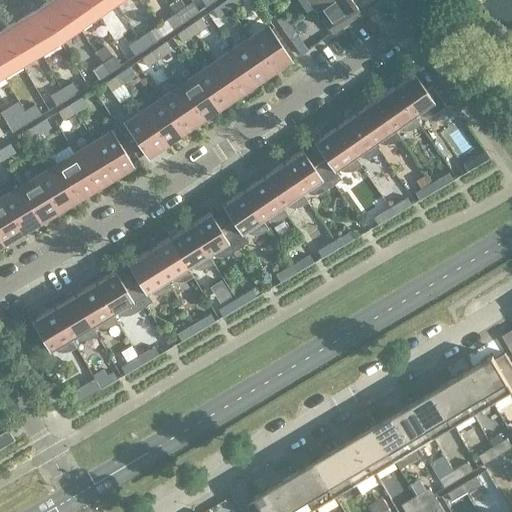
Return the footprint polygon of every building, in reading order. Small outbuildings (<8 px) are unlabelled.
[(76,25),(58,0),(48,0),(38,8),(57,38),(76,25)] [(94,12),(85,0),(58,0),(76,25),(94,12)] [(111,0),(85,0),(94,12),(111,0)] [(241,1),(240,0),(224,0),(224,1),(230,9),(241,1)] [(324,0),(307,0),(313,8),(324,0)] [(356,6),(351,0),(324,0),(313,8),(326,27),(356,6)] [(230,9),(224,1),(212,9),(218,17),(230,9)] [(185,6),(174,14),(181,23),(191,16),(185,6)] [(57,38),(38,8),(19,19),(38,50),(57,38)] [(181,23),(174,14),(163,21),(170,31),(181,23)] [(283,14),(275,19),(282,29),(290,24),(283,14)] [(206,25),(200,17),(188,25),(194,34),(206,25)] [(38,50),(19,19),(1,30),(19,61),(38,50)] [(297,34),(290,24),(282,29),(289,40),(297,34)] [(194,34),(188,25),(176,33),(182,42),(194,34)] [(268,25),(249,38),(271,69),(289,57),(268,25)] [(19,61),(1,30),(0,30),(0,70),(1,72),(19,61)] [(149,31),(138,38),(145,48),(156,40),(149,31)] [(145,48),(138,38),(128,45),(134,55),(145,48)] [(271,69),(249,38),(231,50),(253,82),(271,69)] [(170,50),(164,41),(153,49),(158,58),(170,50)] [(95,51),(101,61),(111,54),(104,45),(95,51)] [(158,58),(153,49),(141,58),(147,66),(158,58)] [(253,82),(231,50),(214,62),(235,94),(253,82)] [(113,55),(103,62),(109,72),(120,65),(113,55)] [(109,72),(103,62),(92,70),(98,79),(109,72)] [(235,94),(214,62),(196,74),(217,106),(235,94)] [(135,74),(129,66),(117,74),(123,82),(135,74)] [(424,89),(413,72),(393,86),(413,115),(419,111),(422,113),(426,114),(430,114),(434,112),(437,110),(438,110),(445,105),(431,84),(424,89)] [(123,82),(117,74),(105,82),(111,90),(123,82)] [(217,106),(196,74),(178,86),(199,118),(217,106)] [(72,82),(61,88),(67,98),(78,92),(72,82)] [(199,118),(178,86),(160,98),(182,130),(199,118)] [(413,115),(393,86),(373,100),(393,129),(394,129),(399,125),(402,127),(406,128),(410,127),(414,126),(418,123),(418,124),(419,123),(413,115)] [(67,98),(61,88),(50,95),(56,105),(67,98)] [(88,105),(82,96),(70,103),(75,112),(88,105)] [(182,130),(160,98),(142,111),(164,142),(182,130)] [(393,129),(373,100),(353,114),(373,143),(374,142),(379,139),(382,140),(387,141),(391,141),(394,139),(398,137),(398,138),(400,137),(394,129),(393,129)] [(75,112),(70,103),(58,111),(63,119),(75,112)] [(35,104),(24,111),(30,121),(41,114),(35,104)] [(30,121),(24,111),(13,117),(19,128),(30,121)] [(164,142),(142,111),(124,123),(145,155),(164,142)] [(373,143),(353,114),(333,127),(354,156),(360,152),(363,154),(367,155),(371,155),(375,153),(378,151),(379,152),(380,151),(374,142),(373,143)] [(50,127),(45,118),(33,126),(38,134),(50,127)] [(38,134),(33,126),(20,133),(26,142),(38,134)] [(354,156),(333,127),(313,142),(324,158),(319,162),(333,183),(340,178),(334,170),(340,166),(343,168),(347,169),(351,168),(355,167),(358,164),(359,165),(360,164),(354,156)] [(112,131),(93,142),(112,175),(132,164),(112,131)] [(112,175),(93,142),(74,153),(94,186),(112,175)] [(15,152),(10,143),(0,148),(0,155),(2,159),(15,152)] [(302,150),(281,163),(301,193),(301,192),(307,189),(310,191),(314,192),(318,191),(322,190),(325,187),(326,188),(333,183),(319,162),(313,166),(302,150)] [(94,186),(74,153),(56,165),(75,197),(94,186)] [(462,164),(466,171),(483,161),(479,154),(462,164)] [(301,193),(281,163),(261,177),(281,206),(287,202),(290,204),(294,205),(298,205),(302,203),(306,201),(306,202),(307,201),(301,192),(301,193)] [(75,197),(56,165),(37,176),(57,209),(75,197)] [(448,172),(431,182),(435,189),(452,179),(448,172)] [(57,209),(37,176),(19,187),(38,220),(57,209)] [(281,206),(261,177),(241,190),(261,219),(267,215),(270,217),(274,218),(278,218),(282,216),(286,214),(286,215),(287,214),(281,206)] [(435,189),(431,182),(414,192),(418,199),(435,189)] [(38,220),(19,187),(0,198),(20,231),(38,220)] [(261,219),(241,190),(221,204),(232,221),(226,225),(240,246),(247,241),(241,232),(247,229),(250,231),(254,232),(258,231),(262,230),(266,228),(267,228),(261,219)] [(406,197),(389,207),(394,214),(411,204),(406,197)] [(20,231),(0,198),(0,239),(1,242),(20,231)] [(394,214),(389,207),(373,217),(377,224),(394,214)] [(209,212),(188,225),(207,255),(207,254),(213,251),(216,253),(220,254),(224,254),(228,252),(231,250),(232,251),(240,246),(226,225),(220,229),(209,212)] [(207,255),(188,225),(168,237),(186,267),(187,267),(192,263),(195,265),(199,267),(203,266),(207,265),(211,263),(211,264),(212,263),(207,254),(207,255)] [(350,230),(333,240),(338,247),(354,237),(350,230)] [(186,267),(168,237),(147,250),(166,280),(166,279),(172,276),(175,278),(179,279),(183,279),(187,278),(190,275),(191,276),(192,276),(187,267),(186,267)] [(338,247),(333,240),(316,250),(321,257),(338,247)] [(166,280),(147,250),(126,263),(137,280),(131,284),(144,306),(151,301),(146,292),(151,289),(155,291),(159,292),(163,292),(167,290),(170,288),(171,289),(172,288),(166,279),(166,280)] [(308,255),(292,264),(296,272),(313,262),(308,255)] [(296,272),(292,264),(275,274),(279,282),(296,272)] [(114,270),(93,283),(111,313),(112,313),(117,310),(121,312),(125,313),(129,313),(133,311),(136,309),(137,310),(144,306),(131,284),(125,288),(114,270)] [(111,313),(93,283),(73,295),(91,326),(91,325),(97,322),(100,324),(104,325),(108,325),(112,324),(115,322),(116,323),(117,322),(112,313),(111,313)] [(251,289),(234,299),(238,306),(255,296),(251,289)] [(91,326),(73,295),(52,307),(70,338),(70,337),(76,334),(79,336),(83,337),(87,337),(91,336),(95,334),(95,335),(96,334),(91,325),(91,326)] [(238,306),(234,299),(217,309),(222,316),(238,306)] [(70,338),(52,307),(31,320),(41,337),(34,341),(47,363),(55,359),(50,350),(55,346),(59,349),(63,350),(67,350),(71,348),(74,346),(75,347),(76,346),(70,337),(70,338)] [(210,313),(193,323),(197,331),(214,321),(210,313)] [(197,331),(193,323),(176,333),(180,341),(197,331)] [(511,329),(507,332),(502,335),(511,352),(511,329)] [(154,346),(137,356),(141,364),(158,354),(154,346)] [(511,364),(505,352),(500,355),(494,358),(492,355),(476,364),(472,367),(492,401),(511,390),(511,392),(511,364)] [(141,364),(137,356),(120,366),(124,374),(141,364)] [(492,401),(472,367),(468,369),(452,378),(473,413),(492,401)] [(112,371),(95,381),(100,388),(117,378),(112,371)] [(93,378),(66,394),(72,405),(100,388),(95,381),(93,378)] [(473,413),(452,378),(437,388),(433,390),(453,425),(473,413)] [(453,425),(433,390),(429,392),(413,402),(434,436),(453,425)] [(434,436),(413,402),(398,411),(393,413),(414,448),(434,436)] [(414,448),(393,413),(390,416),(374,425),(394,460),(414,448)] [(394,460),(374,425),(358,434),(354,437),(374,471),(394,460)] [(0,447),(14,440),(7,429),(0,432),(0,447)] [(374,471),(354,437),(349,440),(334,448),(355,483),(374,471)] [(511,446),(507,438),(492,446),(498,455),(511,446)] [(498,455),(492,446),(478,455),(484,464),(498,455)] [(355,483),(334,448),(319,458),(315,460),(335,495),(355,483)] [(335,495),(315,460),(311,462),(295,472),(315,506),(335,495)] [(467,461),(453,469),(459,478),(473,470),(467,461)] [(459,478),(453,469),(439,478),(444,487),(459,478)] [(305,511),(315,506),(295,472),(279,481),(275,483),(292,511),(305,511)] [(481,484),(476,475),(462,484),(467,493),(481,484)] [(292,511),(275,483),(272,486),(255,496),(257,499),(255,500),(247,505),(250,511),(292,511)] [(467,493),(462,484),(447,492),(453,501),(467,493)] [(430,487),(415,495),(421,504),(435,496),(430,487)] [(407,511),(421,504),(415,495),(401,504),(405,511),(407,511)] [(428,511),(440,505),(435,496),(421,504),(425,511),(428,511)]
